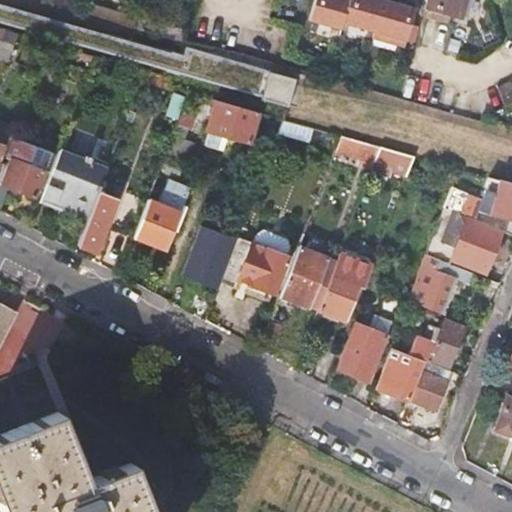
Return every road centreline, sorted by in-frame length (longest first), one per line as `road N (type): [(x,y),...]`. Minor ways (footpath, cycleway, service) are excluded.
road 1 (unclassified): [(435,477),(0,244)]
road 2 (residential): [(435,477),(511,283)]
